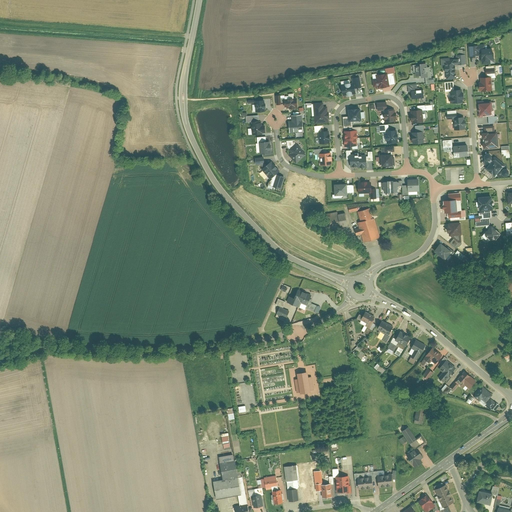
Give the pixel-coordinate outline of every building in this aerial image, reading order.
[(482,64),(491,64),(490,59),(494,59),(494,56),(493,56),(492,48),(485,49),(485,45),(469,46),(470,58),(476,57),(476,56),(480,55),(479,52),(481,52),(482,64)] [(457,65),(467,64),(466,54),(456,55),(457,59),(454,60),(454,59),(450,59),(450,57),(441,58),(442,67),(445,66),(445,71),(446,71),(447,79),(457,78),(456,64),(457,64),(457,65)] [(419,64),(413,64),(414,72),(416,72),(416,76),(421,76),(421,78),(426,77),(426,83),(435,83),(434,78),(431,79),(431,72),(430,72),(430,67),(428,67),(428,63),(419,64)] [(378,88),(390,86),(390,84),(395,83),(393,73),(388,74),(388,72),(376,74),(377,79),(373,80),(374,87),(378,87),(378,88)] [(480,91),(492,90),(492,78),(496,78),(496,73),(487,73),(487,77),(480,77),(481,83),(479,83),(480,91)] [(361,87),(360,77),(353,78),(353,82),(341,84),(343,96),(357,94),(356,88),(361,87)] [(463,99),(465,99),(464,92),(463,92),(462,89),(455,90),(454,81),(445,82),(445,92),(451,91),(452,97),(450,97),(451,103),(463,102),(463,99)] [(412,99),(425,97),(424,89),(418,90),(417,84),(408,85),(409,91),(411,91),(412,99)] [(285,108),(298,107),(298,97),(281,99),(280,95),(277,95),(277,105),(284,104),(285,108)] [(256,112),(266,111),(265,100),(255,101),(256,112)] [(387,109),(387,101),(377,102),(378,111),(384,111),(385,122),(396,121),(395,118),(397,118),(396,109),(391,109),(387,109)] [(480,117),(495,116),(495,109),(493,109),(492,101),(478,102),(480,117)] [(328,112),(327,106),(324,107),(323,102),(314,103),(315,124),(329,123),(329,119),(330,119),(329,112),(328,112)] [(362,120),(360,108),(348,109),(349,116),(343,117),(344,128),(353,127),(352,121),(362,120)] [(418,123),(423,123),(422,109),(411,110),(411,123),(418,122),(418,123)] [(455,130),(466,129),(465,126),(466,126),(466,120),(465,120),(464,117),(457,118),(457,110),(448,111),(448,119),(454,118),(455,130)] [(291,133),(303,132),(302,114),(292,115),(292,121),(290,121),(291,133)] [(253,134),(266,133),(265,124),(262,124),(262,122),(260,122),(259,115),(246,116),(247,122),(252,121),(253,134)] [(398,143),(397,129),(389,130),(389,124),(380,125),(380,132),(386,131),(387,143),(398,143)] [(330,143),(329,130),(324,131),(324,125),(315,126),(315,133),(319,132),(320,144),(330,143)] [(413,144),(424,143),(423,132),(424,132),(424,125),(416,126),(416,132),(412,132),(413,144)] [(358,138),(357,130),(344,131),(345,138),(344,138),(344,147),(357,146),(357,138),(358,138)] [(490,148),(498,147),(497,132),(489,133),(489,132),(482,133),(484,149),(490,149),(490,148)] [(271,154),(270,141),(267,141),(267,136),(257,137),(258,143),(256,143),(257,152),(260,152),(260,154),(271,154)] [(468,156),(468,145),(453,146),(453,139),(443,140),(444,148),(451,147),(451,151),(454,151),(454,157),(468,156)] [(297,162),(306,154),(296,143),(296,140),(287,140),(287,146),(289,148),(289,149),(291,151),(290,152),(291,154),(290,154),(297,162)] [(508,145),(501,146),(501,155),(505,155),(505,157),(509,157),(508,145)] [(395,152),(394,146),(385,146),(385,147),(382,148),(382,152),(379,152),(380,165),(382,165),(382,166),(386,166),(386,167),(395,167),(395,158),(393,158),(393,152),(395,152)] [(320,166),(333,164),(332,152),(324,153),(324,149),(314,149),(315,154),(317,154),(318,160),(320,160),(320,166)] [(359,168),(367,168),(367,161),(373,161),(373,151),(368,151),(369,156),(367,156),(367,155),(358,155),(358,154),(351,154),(351,150),(347,150),(347,159),(350,159),(351,168),(359,167),(359,168)] [(486,168),(495,177),(501,170),(502,171),(502,174),(504,176),(508,176),(509,174),(509,171),(507,169),(504,169),(503,169),(506,166),(495,157),(493,160),(491,159),(492,159),(492,155),(489,154),(486,154),(485,156),(485,159),(487,161),(488,161),(490,163),(486,168)] [(269,184),(281,189),(284,177),(277,174),(281,171),(272,161),(262,169),(263,170),(260,173),(265,179),(266,178),(266,179),(268,179),(269,178),(270,179),(269,184)] [(420,194),(419,178),(408,179),(408,185),(403,186),(404,195),(420,194)] [(403,186),(402,180),(378,181),(379,187),(383,186),(383,190),(384,190),(384,193),(398,192),(397,189),(399,189),(399,186),(403,186)] [(358,182),(358,193),(371,192),(371,199),(380,199),(379,189),(372,189),(371,181),(358,182)] [(334,184),(335,195),(348,195),(348,193),(355,193),(355,184),(347,185),(347,184),(334,184)] [(457,213),(456,201),(461,201),(460,194),(448,195),(449,201),(443,201),(444,214),(457,213)] [(479,212),(493,211),(491,197),(478,198),(479,212)] [(363,243),(380,238),(374,219),(373,219),(370,209),(357,213),(361,223),(358,224),(359,229),(354,230),(356,236),(361,235),(363,243)] [(345,213),(338,215),(337,212),(326,215),(330,230),(348,226),(345,213)] [(489,218),(475,219),(475,227),(490,226),(489,218)] [(461,236),(460,223),(448,224),(448,227),(447,227),(447,234),(449,234),(449,237),(451,237),(460,243),(461,243),(461,236)] [(486,238),(493,244),(501,235),(492,226),(484,235),(487,237),(486,238)] [(453,239),(450,243),(457,249),(460,244),(453,239)] [(451,250),(450,251),(440,244),(434,253),(445,261),(449,255),(452,257),(455,253),(451,250)] [(463,263),(467,258),(457,250),(453,255),(463,263)] [(511,274),(509,271),(497,285),(511,297),(511,274)] [(294,289),(289,304),(297,307),(297,310),(303,312),(304,309),(317,313),(319,306),(309,303),(310,301),(308,300),(310,294),(294,289)] [(274,304),(282,307),(284,302),(277,298),(274,304)] [(280,316),(279,319),(284,321),(288,310),(277,307),(274,314),(280,316)] [(368,328),(374,318),(364,313),(359,324),(368,328)] [(388,336),(392,328),(381,322),(377,330),(388,336)] [(400,353),(409,339),(398,332),(389,347),(400,353)] [(416,360),(425,346),(415,340),(406,355),(416,360)] [(434,364),(441,355),(431,347),(419,362),(424,366),(429,360),(434,364)] [(361,351),(356,356),(360,359),(365,354),(361,351)] [(442,382),(455,368),(445,360),(437,369),(441,372),(437,377),(442,382)] [(426,379),(432,372),(427,369),(422,376),(426,379)] [(307,370),(297,371),(298,376),(294,377),(296,389),(299,388),(300,390),(313,388),(311,374),(308,374),(307,370)] [(467,391),(475,382),(464,372),(456,382),(467,391)] [(453,390),(458,384),(455,381),(450,387),(453,390)] [(489,409),(494,402),(489,398),(492,394),(481,386),(473,396),(489,409)] [(416,420),(413,420),(413,423),(423,424),(423,407),(417,406),(416,420)] [(410,425),(401,432),(411,445),(420,438),(410,425)] [(219,434),(223,448),(230,446),(227,432),(219,434)] [(419,448),(405,456),(413,471),(427,463),(419,448)] [(216,500),(238,496),(240,506),(250,504),(248,494),(244,477),(241,478),(237,460),(221,463),(225,481),(212,483),(216,500)] [(295,464),(283,466),(286,488),(298,487),(295,464)] [(393,474),(386,475),(388,487),(395,486),(393,474)] [(386,475),(378,476),(380,488),(388,487),(386,475)] [(264,478),(266,488),(279,486),(277,476),(264,478)] [(338,494),(352,492),(349,476),(336,477),(338,494)] [(372,476),(365,477),(367,490),(374,489),(372,476)] [(365,477),(358,478),(360,491),(367,490),(365,477)] [(454,503),(445,483),(433,489),(443,509),(454,503)] [(323,499),(334,498),(332,484),(321,485),(323,499)] [(255,490),(257,495),(252,497),(254,508),(267,505),(264,494),(263,488),(255,490)] [(300,489),(287,492),(289,502),(302,499),(300,489)] [(302,491),(303,500),(320,498),(319,489),(302,491)] [(282,490),(273,492),(275,504),(285,502),(282,490)] [(493,493),(480,490),(478,501),(490,504),(493,493)] [(429,496),(419,502),(424,511),(428,511),(436,507),(429,496)]
